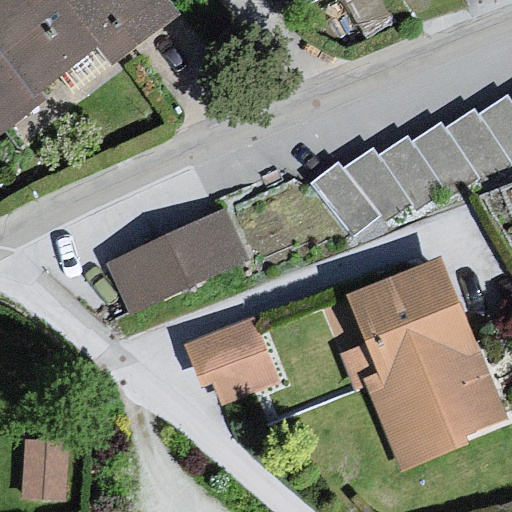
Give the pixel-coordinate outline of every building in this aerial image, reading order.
[(183,23),(163,0),(0,0),(0,138),(99,51),(115,76),(183,23)] [(511,87),(320,172),(345,230),(511,156),(511,87)] [(222,213),(103,268),(128,325),(253,267),(222,213)] [(441,269),(345,309),(350,340),(333,350),(349,390),(355,386),(405,481),(504,425),(441,269)] [(251,326),(187,353),(205,396),(220,397),(228,415),(282,384),(251,326)]
